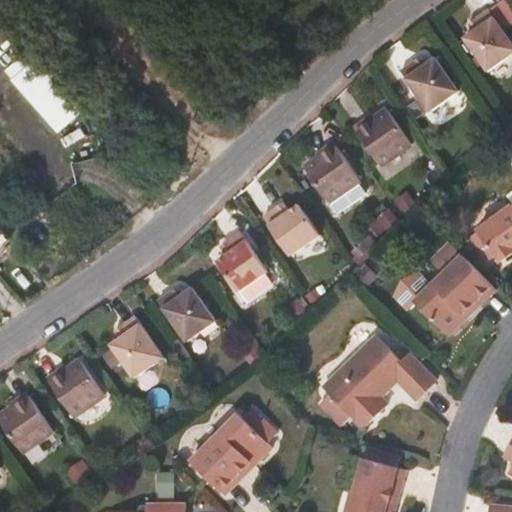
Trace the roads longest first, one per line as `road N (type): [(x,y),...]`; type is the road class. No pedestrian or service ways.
road 1 (residential): [(406,0),(370,26),(158,241),(0,348)]
road 2 (residential): [(511,341),(470,418),(445,511)]
